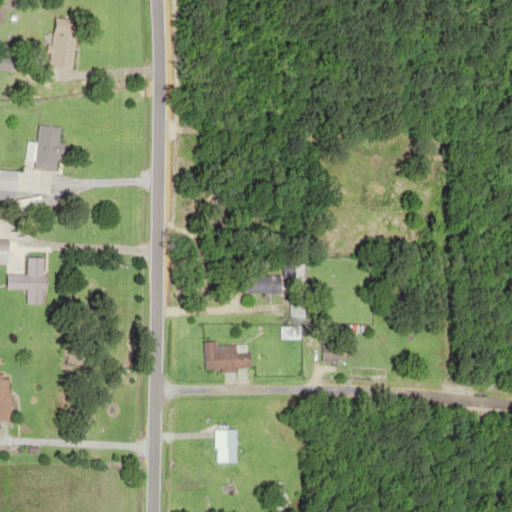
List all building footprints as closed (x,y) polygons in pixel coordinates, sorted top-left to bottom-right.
[(70,69),(74,29),(49,26),(45,66),(70,69)] [(32,169),(53,171),(55,159),(58,159),(60,127),(36,125),(32,169)] [(0,189),(14,190),(14,171),(0,170),(0,189)] [(2,289),(23,289),(23,303),(41,303),(41,257),(24,257),(24,274),(2,275),(2,289)] [(280,276),(296,277),(296,272),(290,271),(291,266),(281,265),(280,276)] [(277,293),(277,275),(239,275),(239,293),(277,293)] [(246,371),(246,352),(231,352),(231,345),(212,345),(212,341),(199,341),(199,371),(246,371)] [(339,343),(316,343),(316,361),(339,361),(339,343)] [(231,430),(210,430),(211,462),(231,462),(231,430)]
